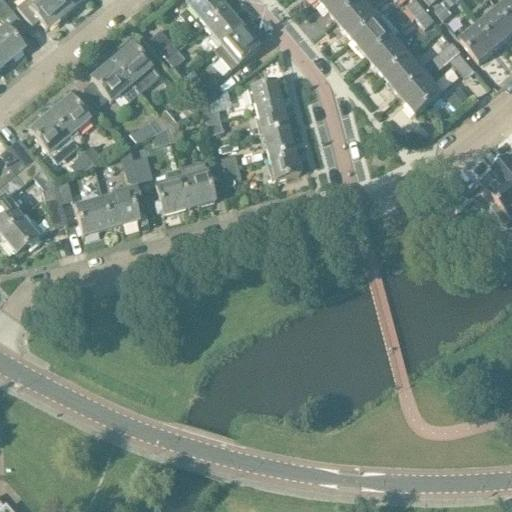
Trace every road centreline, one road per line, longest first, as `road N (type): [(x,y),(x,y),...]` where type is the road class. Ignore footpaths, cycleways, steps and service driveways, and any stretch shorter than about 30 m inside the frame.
road 1 (tertiary): [(511,482),(352,485),(223,463),(118,426),(0,364)]
road 2 (residential): [(0,328),(33,289),(354,205)]
road 3 (residential): [(354,205),(322,90),(247,0)]
road 4 (residential): [(354,205),(424,178),(511,105)]
road 5 (residential): [(0,110),(133,0)]
